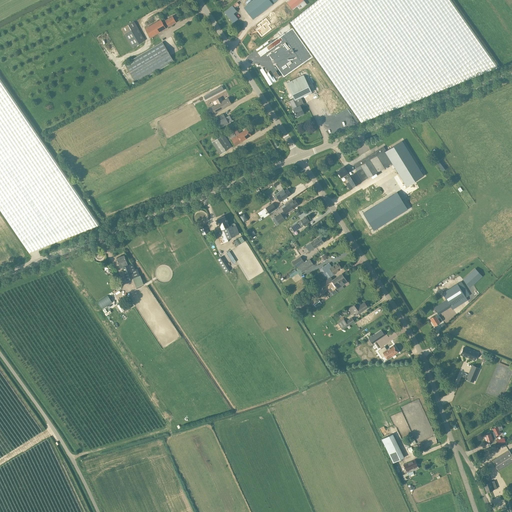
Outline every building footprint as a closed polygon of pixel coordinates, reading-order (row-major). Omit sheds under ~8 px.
[(266,0),(254,0),(242,9),(250,21),(271,7),(266,0)] [(292,9),(303,1),(302,0),(290,0),(287,3),(292,9)] [(224,12),(233,23),(238,19),(233,13),(229,8),(224,12)] [(161,19),(158,14),(154,16),(157,21),(145,28),(150,37),(166,28),(176,22),(173,15),(165,20),(164,18),(161,19)] [(266,25),(263,27),(267,34),(277,27),(275,23),(277,22),(273,16),(265,22),(266,25)] [(145,40),(134,21),(121,29),(124,34),(132,48),(145,40)] [(284,78),(313,57),(292,28),(278,38),(281,42),(266,52),(284,78)] [(174,61),(162,42),(124,64),(136,83),(174,61)] [(291,104),(293,109),(297,117),(304,113),(300,106),(304,104),(301,97),(312,92),(308,84),(304,75),(295,79),(286,83),(294,99),(293,99),(294,103),(291,104)] [(209,97),(216,94),(222,90),(221,87),(214,90),(204,96),(205,99),(209,97)] [(220,97),(215,100),(217,104),(209,108),(212,114),(231,104),(228,98),(222,101),(220,97)] [(225,117),(223,113),(216,118),(217,121),(221,127),(229,123),(232,121),(229,115),(225,117)] [(241,132),(236,125),(232,128),(236,135),(236,136),(234,133),(228,137),(234,146),(251,135),(247,128),(241,132)] [(232,146),(223,134),(212,142),(220,154),(232,146)] [(402,140),(385,151),(406,186),(424,175),(402,140)] [(386,150),(383,146),(354,164),(356,167),(355,168),(363,181),(391,163),(384,151),(386,150)] [(442,172),(446,169),(440,160),(436,163),(442,172)] [(348,173),(344,166),(337,171),(341,177),(345,175),(352,187),(359,183),(353,174),(350,176),(348,173)] [(284,191),(283,189),(273,195),(276,200),(278,199),(280,201),(291,194),(290,192),(291,191),(289,189),(288,190),(288,189),(284,191)] [(407,209),(397,192),(363,213),(373,230),(407,209)] [(281,206),(286,213),(298,205),(295,200),(293,201),(292,199),(281,206)] [(276,209),(272,203),(265,208),(269,214),(276,209)] [(285,219),(281,213),(275,217),(279,224),(285,219)] [(235,235),(231,225),(228,226),(224,216),(217,219),(221,229),(215,232),(220,244),(228,241),(227,239),(235,235)] [(297,223),(297,222),(291,227),(294,232),(301,227),(300,227),(304,225),(310,221),(306,216),(301,220),(297,223)] [(305,246),(309,251),(324,242),(323,241),(323,240),(323,239),(322,238),(321,237),(321,238),(320,236),(305,246)] [(122,268),(127,280),(133,278),(136,289),(141,287),(141,286),(144,285),(140,275),(139,276),(137,269),(135,270),(133,263),(127,265),(124,255),(116,258),(118,264),(119,263),(120,268),(122,268)] [(292,262),(295,267),(304,262),(300,257),(292,262)] [(313,265),(310,259),(288,273),(291,278),(298,273),(300,276),(302,274),(301,274),(302,273),(313,265)] [(326,270),(328,273),(331,277),(334,275),(333,274),(341,268),(337,262),(331,266),(329,263),(322,267),(324,272),(326,270)] [(111,277),(114,274),(112,272),(108,266),(105,269),(111,277)] [(482,276),(475,268),(463,279),(470,287),(482,276)] [(344,288),(342,285),(347,282),(342,273),(331,280),(339,291),(344,288)] [(319,284),(320,284),(316,287),(311,291),(312,294),(318,290),(328,283),(326,280),(319,284)] [(447,300),(434,307),(438,314),(445,310),(451,307),(452,309),(467,300),(466,298),(470,295),(461,281),(457,284),(442,293),(447,300)] [(112,293),(117,296),(122,289),(118,286),(112,293)] [(119,300),(124,307),(129,304),(124,297),(119,300)] [(357,303),(351,307),(348,309),(352,314),(355,312),(357,315),(368,307),(364,302),(359,306),(357,303)] [(435,325),(440,322),(442,320),(440,317),(438,313),(435,315),(430,318),(435,325)] [(355,322),(352,317),(346,322),(344,319),(338,323),(342,330),(347,327),(349,325),(355,322)] [(381,348),(378,351),(382,357),(385,356),(387,359),(398,352),(393,345),(387,350),(385,347),(382,349),(381,348)] [(464,347),(461,354),(474,360),(477,353),(464,347)] [(466,379),(473,382),(479,368),(472,365),(466,379)] [(501,434),(497,426),(492,428),(496,436),(501,434)] [(491,436),(490,432),(484,434),(487,442),(493,440),(492,439),(496,438),(495,434),(491,436)] [(404,457),(392,433),(381,439),(393,463),(404,457)] [(511,462),(511,454),(509,450),(492,460),(498,471),(511,462)] [(415,460),(404,465),(407,473),(414,470),(419,468),(417,466),(415,460)] [(497,488),(494,481),(484,484),(487,492),(497,488)]
